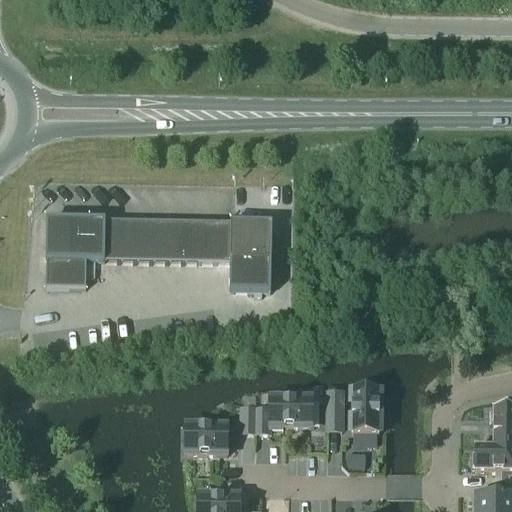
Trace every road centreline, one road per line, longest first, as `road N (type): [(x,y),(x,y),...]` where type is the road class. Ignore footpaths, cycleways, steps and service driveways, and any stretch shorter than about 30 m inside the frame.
road 1 (primary): [(511,116),(23,113)]
road 2 (tertiary): [(294,0),(391,29),(511,30)]
road 3 (residential): [(438,490),(243,487)]
road 4 (residential): [(438,490),(446,405),(456,395),(511,384)]
